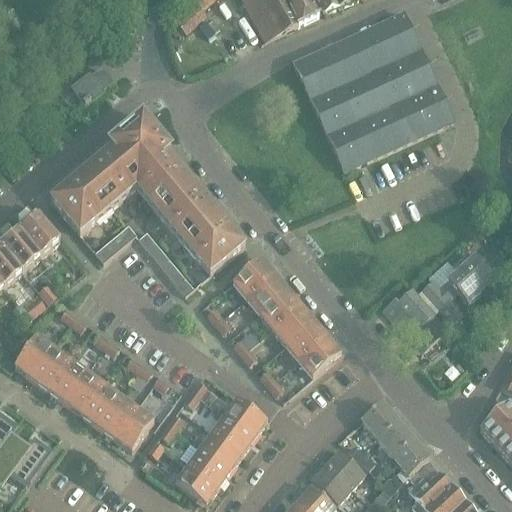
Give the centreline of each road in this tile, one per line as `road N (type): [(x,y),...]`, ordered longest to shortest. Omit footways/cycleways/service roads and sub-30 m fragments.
road 1 (residential): [(389,370),(180,117)]
road 2 (residential): [(180,117),(408,0)]
road 3 (residential): [(0,213),(158,88)]
road 4 (residential): [(248,511),(301,441),(389,370)]
road 5 (residential): [(447,444),(511,335)]
